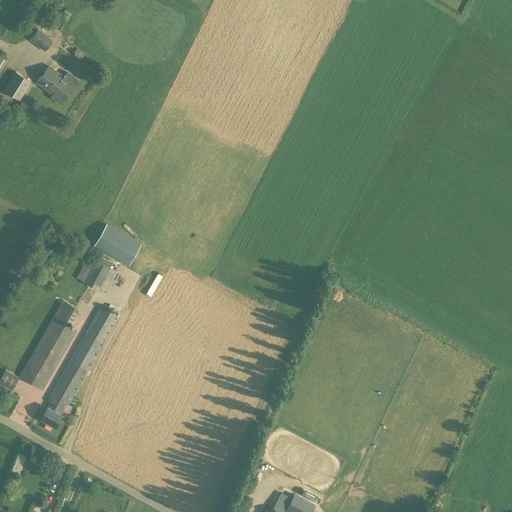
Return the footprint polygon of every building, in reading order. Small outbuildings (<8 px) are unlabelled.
[(44,51),(53,41),(38,29),(29,39),(44,51)] [(61,104),(79,80),(67,72),(63,77),(49,66),(37,82),(56,96),(54,98),(61,104)] [(19,100),(31,81),(15,72),(3,90),(19,100)] [(141,243),(106,224),(93,246),(128,266),(141,243)] [(96,260),(87,256),(76,277),(106,293),(117,271),(110,267),(112,263),(98,255),(96,260)] [(62,300),(19,376),(43,390),(77,330),(69,326),(78,309),(62,300)] [(54,427),(61,416),(64,410),(120,315),(101,304),(47,400),(50,402),(47,407),(41,418),(54,427)] [(0,378),(0,383),(12,390),(19,377),(5,369),(0,378)] [(281,492),(272,508),(271,507),(267,511),(311,511),(316,505),(294,493),(291,498),(281,492)]
